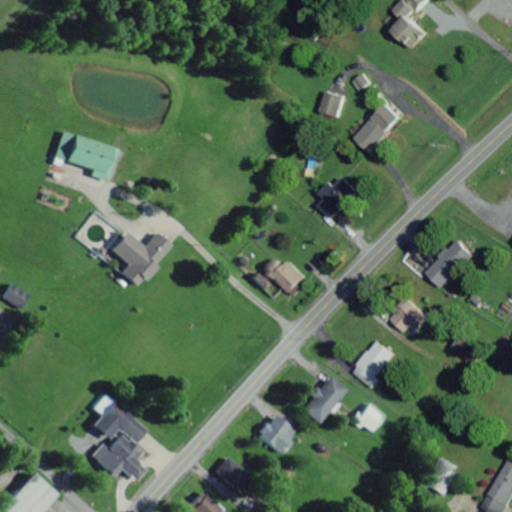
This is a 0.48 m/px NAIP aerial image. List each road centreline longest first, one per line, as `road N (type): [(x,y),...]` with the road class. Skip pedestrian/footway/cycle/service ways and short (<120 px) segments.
road 1 (primary): [(139,511),(351,280),(511,125)]
road 2 (residential): [(90,511),(0,431)]
